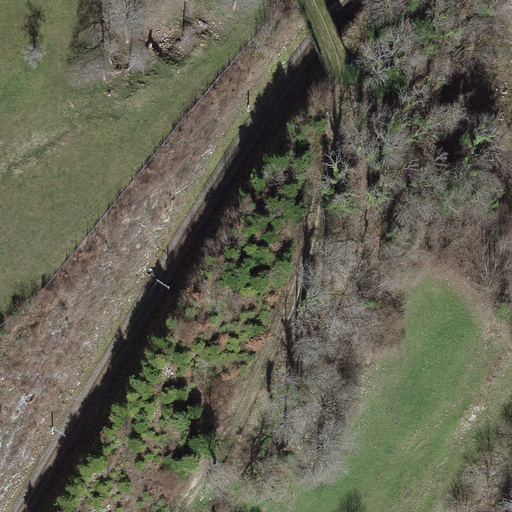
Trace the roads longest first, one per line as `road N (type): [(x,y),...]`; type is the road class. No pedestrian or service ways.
road 1 (track): [(339,86),(333,140),(281,327),(239,419),(181,511)]
road 2 (track): [(511,194),(494,97),(511,22)]
road 3 (track): [(413,511),(511,391)]
